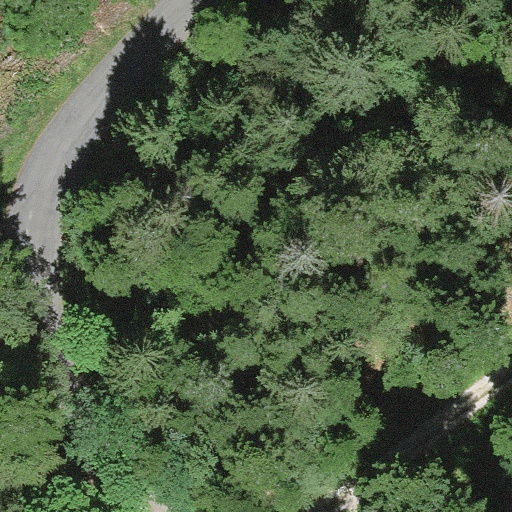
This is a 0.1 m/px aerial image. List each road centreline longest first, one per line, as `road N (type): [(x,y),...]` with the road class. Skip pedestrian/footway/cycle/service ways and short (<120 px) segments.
road 1 (unclassified): [(188,0),(79,127),(43,195),(36,261),(52,348),(121,511)]
road 2 (unclassified): [(511,375),(333,511)]
